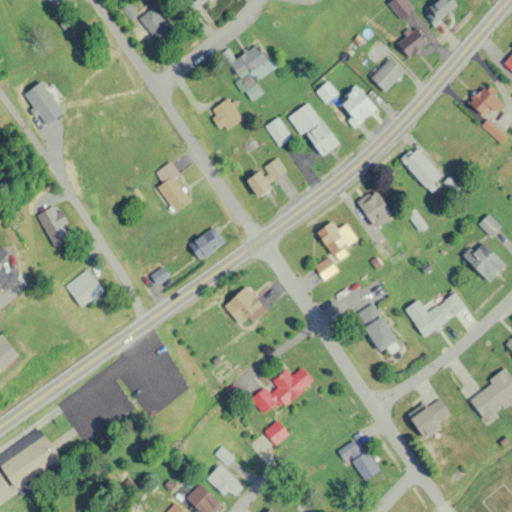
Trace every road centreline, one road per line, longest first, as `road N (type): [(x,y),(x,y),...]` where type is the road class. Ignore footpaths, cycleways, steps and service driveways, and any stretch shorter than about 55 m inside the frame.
road 1 (primary): [(0,426),(144,334),(330,195),(400,131),(511,0)]
road 2 (residential): [(100,0),(258,252),(443,511)]
road 3 (residential): [(144,334),(23,134)]
road 4 (residential): [(374,405),(460,346),(511,292)]
road 5 (residential): [(160,85),(261,0)]
